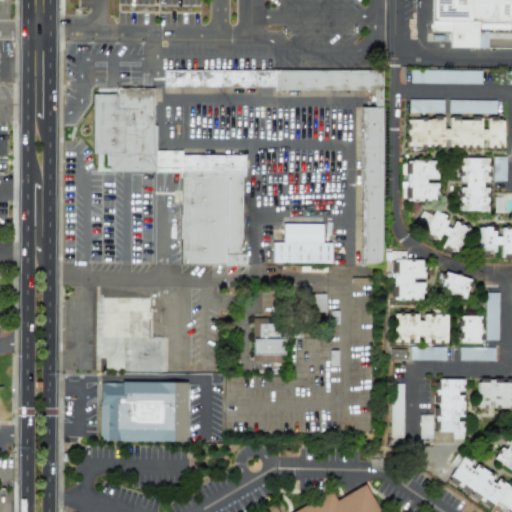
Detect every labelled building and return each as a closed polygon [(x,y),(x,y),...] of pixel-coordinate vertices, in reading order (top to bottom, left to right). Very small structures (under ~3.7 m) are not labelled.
[(429,0),(511,0),(511,28),(429,26),(429,0)] [(382,70),(273,71),(274,90),(382,89),(382,70)] [(409,83),(479,84),(480,71),(409,70),(409,83)] [(166,71),(273,71),(273,90),(166,90),(166,71)] [(179,172),(179,264),(244,264),(244,253),(240,253),(240,155),(180,155),(180,150),(152,150),(152,88),(114,88),(114,94),(91,94),(91,153),(105,153),(105,172),(179,172)] [(408,101),(408,112),(441,113),(441,101),(408,101)] [(447,113),(463,113),(463,104),(456,104),(456,101),(447,101),(447,113)] [(360,262),(360,107),(383,108),(382,262),(360,262)] [(405,147),(479,147),(479,140),(485,140),(485,147),(502,147),(502,118),(485,118),(485,129),(479,129),(479,119),(457,119),(457,117),(448,117),(448,128),(442,128),(442,118),(405,118),(405,147)] [(505,157),(492,157),(491,180),(504,181),(505,157)] [(458,211),(485,211),(485,182),(486,182),(486,158),(458,158),(458,185),(458,211)] [(435,201),(435,181),(435,161),(400,161),(400,175),(401,175),(401,201),(435,201)] [(423,232),(443,239),(439,249),(455,255),(465,225),(452,221),(449,228),(442,225),(445,216),(430,211),(423,232)] [(271,263),(329,263),(329,243),(321,243),(321,224),(282,223),(281,243),(271,242),(271,263)] [(511,227),(499,226),(498,236),(493,236),(493,228),(477,227),(475,249),(493,250),(493,245),(499,245),(498,258),(510,259),(510,255),(511,255),(511,227)] [(389,298),(421,300),(422,282),(412,282),(412,278),(421,279),(422,258),(404,258),(404,253),(391,252),(389,298)] [(465,298),(468,277),(441,273),(438,294),(465,298)] [(496,340),(497,293),(484,292),(483,339),(496,340)] [(325,295),(310,294),(309,312),(324,312),(325,295)] [(101,297),(151,297),(151,337),(163,337),(164,373),(122,373),(122,371),(101,371),(101,360),(95,360),(95,302),(101,302),(101,297)] [(445,343),(445,314),(419,314),(392,314),(392,343),(419,342),(419,343),(445,343)] [(479,343),(479,316),(457,316),(456,342),(479,343)] [(280,362),(280,318),(251,318),(251,362),(280,362)] [(444,347),(408,347),(408,359),(444,360),(444,347)] [(493,360),(494,348),(461,347),(460,359),(493,360)] [(404,359),(405,349),(390,349),(389,358),(404,359)] [(476,409),(489,408),(489,409),(511,408),(511,379),(500,380),(500,378),(476,379),(476,409)] [(462,380),(433,379),(433,403),(435,403),(435,432),(451,432),(451,439),(461,439),(461,419),(462,419),(462,393),(462,380)] [(98,383),(98,443),(185,442),(185,383),(98,383)] [(418,439),(431,439),(431,415),(418,415),(418,439)] [(511,431),(503,447),(499,445),(491,459),(511,471),(511,470),(511,451),(510,451),(511,448),(511,431)] [(511,511),(511,488),(494,478),(494,476),(472,463),(473,462),(461,455),(445,480),(462,490),(464,486),(479,495),(476,500),(488,508),(492,501),(511,511)] [(379,511),(364,485),(334,502),(327,490),(287,511),(280,511),(272,499),(248,511),(379,511)]
